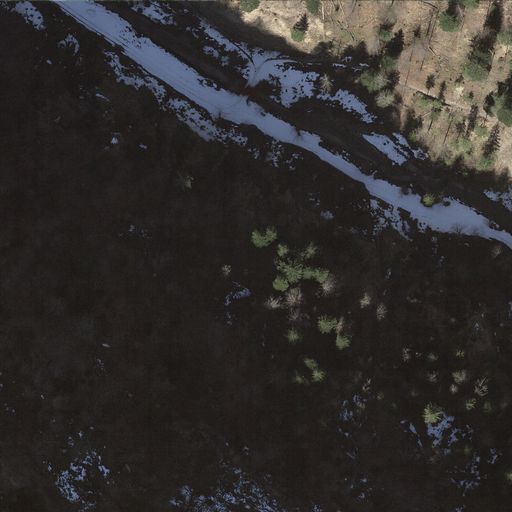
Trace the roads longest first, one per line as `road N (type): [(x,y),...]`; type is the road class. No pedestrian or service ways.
road 1 (track): [(233,116),(396,202),(511,249)]
road 2 (track): [(51,0),(233,116)]
